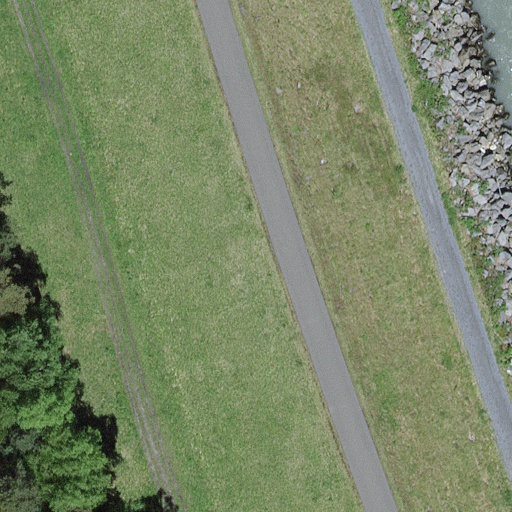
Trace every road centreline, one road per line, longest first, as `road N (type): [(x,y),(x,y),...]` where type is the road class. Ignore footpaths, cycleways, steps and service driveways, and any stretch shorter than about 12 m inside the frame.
road 1 (track): [(27,0),(117,282),(202,511)]
road 2 (track): [(214,0),(385,511)]
road 3 (track): [(511,442),(367,0)]
